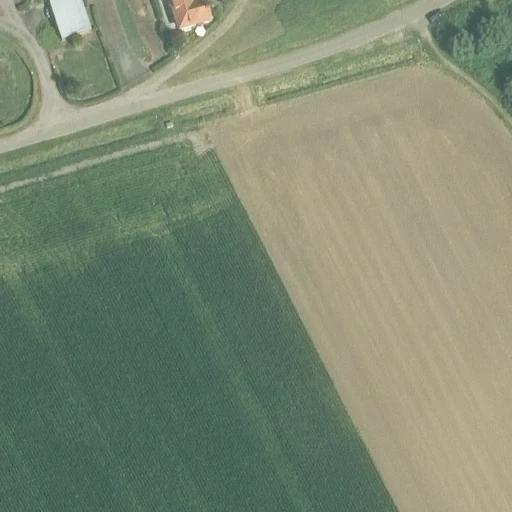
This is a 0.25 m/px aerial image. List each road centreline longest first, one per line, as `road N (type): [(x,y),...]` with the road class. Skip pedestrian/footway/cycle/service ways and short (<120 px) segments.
road 1 (unclassified): [(112,112),(244,76),(441,0)]
road 2 (unclassified): [(112,112),(213,39),(241,0)]
